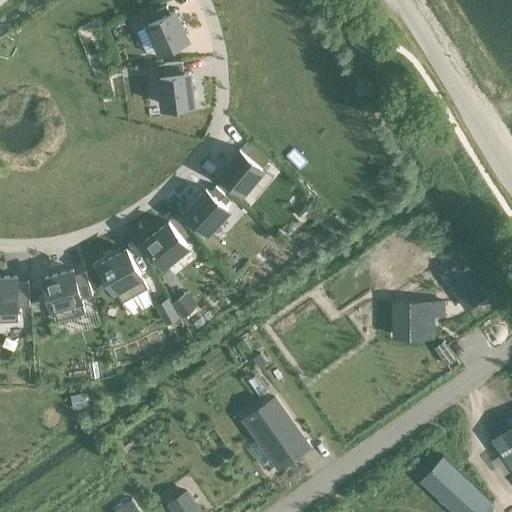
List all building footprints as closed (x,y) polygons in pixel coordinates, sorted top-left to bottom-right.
[(149,22),(161,49),(163,48),(164,49),(174,44),(174,43),(188,37),(176,10),(149,22)] [(162,89),(164,105),(194,101),(190,71),(160,75),(161,78),(159,78),(161,89),(162,89)] [(245,151),(240,148),(221,170),(233,180),(232,181),(241,189),(242,188),(244,190),(271,158),(252,142),(245,151)] [(216,186),(211,192),(220,200),(225,194),(216,186)] [(207,228),(208,229),(229,207),(207,187),(186,209),(198,220),(197,221),(206,229),(207,228)] [(169,221),(146,240),(156,252),(155,252),(162,262),(163,261),(165,263),(188,244),(169,221)] [(127,248),(101,263),(107,274),(106,274),(114,288),(115,288),(123,301),(149,286),(127,248)] [(460,263),(444,274),(467,307),(483,295),(460,263)] [(53,305),(57,319),(86,311),(74,268),(45,277),(49,289),(47,290),(52,305),(53,305)] [(0,320),(19,319),(17,275),(0,276),(0,320)] [(186,292),(173,302),(184,316),(197,306),(186,292)] [(169,297),(158,304),(168,323),(180,316),(169,297)] [(444,301),(395,301),(395,335),(426,335),(426,313),(444,313),(444,301)] [(443,341),(435,347),(447,364),(456,358),(443,341)] [(261,353),(254,358),(262,367),(268,363),(261,353)] [(71,395),(74,408),(87,405),(84,392),(71,395)] [(245,417),(280,466),(309,445),(275,396),(245,417)] [(511,422),(492,437),(511,465),(511,422)] [(443,455),(420,479),(456,511),(482,511),(493,501),(443,455)] [(201,511),(187,490),(170,502),(177,511),(201,511)]
